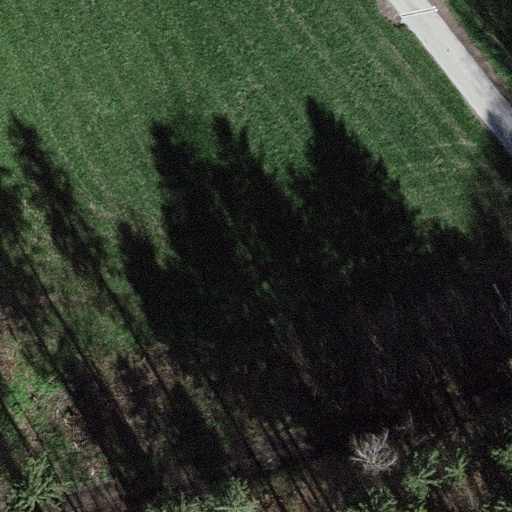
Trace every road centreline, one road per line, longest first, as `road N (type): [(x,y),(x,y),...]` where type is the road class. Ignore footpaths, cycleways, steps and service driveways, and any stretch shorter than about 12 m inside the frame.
road 1 (track): [(55,511),(511,384)]
road 2 (track): [(405,0),(511,132)]
